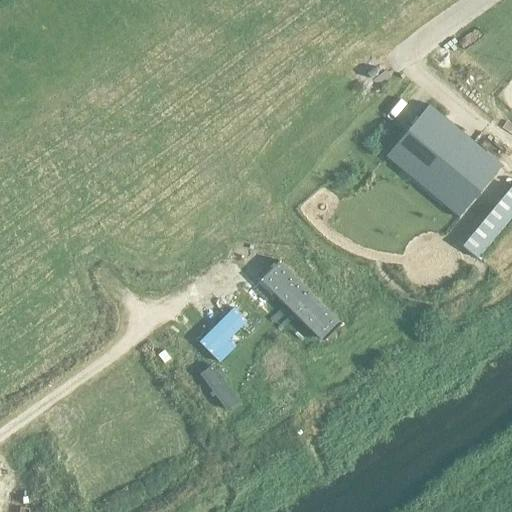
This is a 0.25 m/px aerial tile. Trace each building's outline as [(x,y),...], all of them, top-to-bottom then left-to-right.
[(429,104),(386,157),(402,170),(406,166),(446,199),(443,204),(458,217),(502,165),(429,104)] [(147,246),(125,262),(148,295),(170,278),(147,246)] [(261,279),(247,293),(261,306),(276,292),(313,329),(315,328),(322,335),(321,336),(324,340),(332,332),(341,323),(279,261),(271,269),(260,279),(261,279)] [(233,307),(199,341),(212,355),(247,321),(233,307)] [(58,311),(32,330),(55,362),(81,344),(58,311)]
